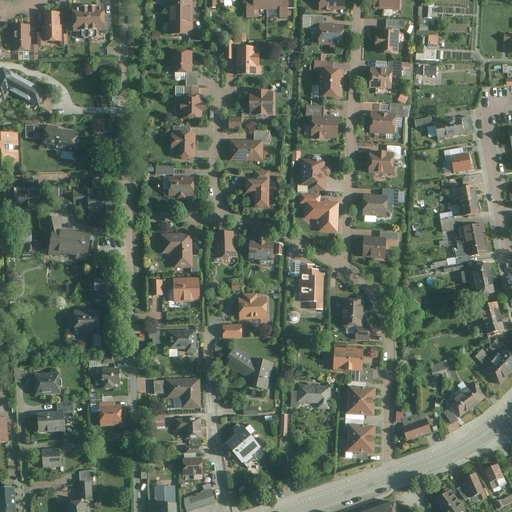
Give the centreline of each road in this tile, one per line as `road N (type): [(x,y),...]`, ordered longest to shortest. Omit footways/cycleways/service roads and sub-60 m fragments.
road 1 (residential): [(129,222),(136,511)]
road 2 (residential): [(345,265),(358,0)]
road 3 (residential): [(345,265),(374,298),(388,333),(390,475)]
road 4 (residential): [(122,0),(129,222)]
road 5 (residential): [(511,268),(484,101)]
road 6 (residential): [(216,217),(278,231),(345,265)]
road 7 (tertiary): [(511,411),(444,455),(390,475)]
road 8 (residential): [(216,217),(217,92)]
